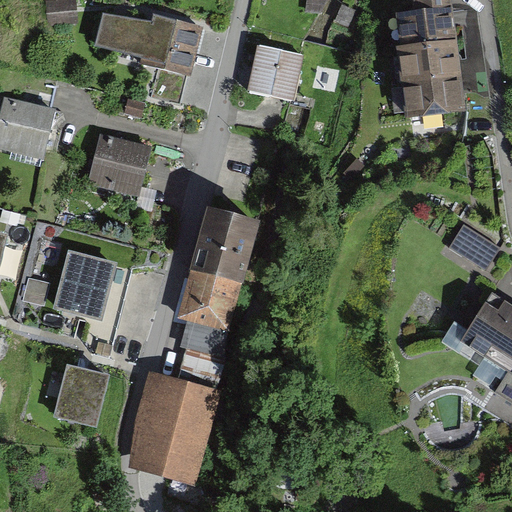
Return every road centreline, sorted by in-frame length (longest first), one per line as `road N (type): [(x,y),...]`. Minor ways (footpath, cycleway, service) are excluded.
road 1 (residential): [(138,511),(127,437),(243,0)]
road 2 (residential): [(483,0),(511,204)]
